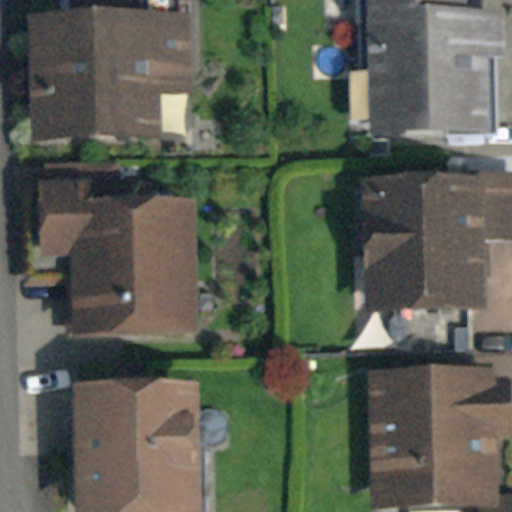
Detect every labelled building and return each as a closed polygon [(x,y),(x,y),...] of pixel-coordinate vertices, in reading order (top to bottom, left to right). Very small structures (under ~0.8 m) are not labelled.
[(371,0),(371,10),(366,10),(369,131),(509,127),(506,7),(469,8),(469,0),(371,0)] [(160,38),(42,40),(45,147),(162,145),(160,38)] [(479,167),(355,170),(358,331),(482,329),(479,167)] [(68,183),(70,341),(196,339),(194,181),(68,183)] [(483,391),(385,393),(387,511),(485,509),(483,391)] [(188,511),(186,410),(85,412),(88,511),(188,511)]
